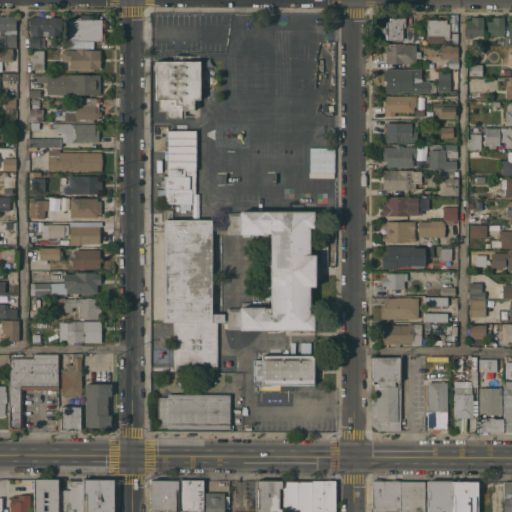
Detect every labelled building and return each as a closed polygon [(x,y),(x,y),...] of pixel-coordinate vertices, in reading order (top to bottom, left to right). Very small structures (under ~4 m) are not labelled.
[(69,40),(69,19),(78,19),(78,17),(80,17),(81,14),(93,14),(93,19),(102,19),(102,21),(105,21),(105,27),(102,27),(102,32),(105,32),(105,40),(69,40)] [(0,47),(0,34),(5,34),(5,31),(6,31),(6,29),(0,29),(0,16),(5,16),(5,15),(9,15),(9,16),(16,16),(16,31),(17,31),(17,35),(16,34),(16,47),(0,47)] [(62,31),(60,31),(60,35),(31,35),(31,30),(30,30),(30,17),(36,17),(36,16),(40,16),(40,17),(51,17),(51,16),(55,16),(55,17),(62,17),(62,31)] [(483,17),(483,36),(473,36),(473,38),(466,38),(466,21),(472,21),(472,16),(483,17)] [(503,35),(494,35),(494,37),(487,38),(487,21),(493,21),(493,17),(504,16),(504,35),(508,35),(508,21),(511,21),(511,38),(508,38),(508,45),(503,45),(503,35)] [(405,17),(405,27),(403,27),(403,37),(407,37),(407,26),(413,26),(413,41),(408,41),(408,42),(403,42),(403,40),(387,40),(387,39),(386,39),(386,34),(387,34),(387,33),(386,33),(386,28),(387,28),(387,26),(386,26),(386,22),(387,22),(387,21),(389,21),(389,17),(405,17)] [(449,40),(446,39),(446,38),(444,38),(443,42),(427,42),(427,19),(447,19),(447,23),(450,23),(449,40)] [(29,36),(40,36),(40,37),(45,37),(45,47),(40,47),(29,47),(29,36)] [(386,63),(386,44),(395,43),(405,43),(405,44),(416,44),(416,51),(421,51),(421,58),(416,58),(416,63),(386,63)] [(441,58),(441,46),(447,46),(447,45),(451,45),(451,46),(458,46),(458,58),(441,58)] [(13,61),(2,61),(2,71),(0,71),(0,48),(13,48),(13,61)] [(70,69),(70,68),(69,68),(69,65),(70,65),(70,60),(66,60),(66,59),(62,59),(62,57),(60,57),(60,54),(62,54),(62,51),(65,51),(65,50),(76,50),(76,49),(86,49),(86,50),(101,50),(100,69),(70,69)] [(44,69),(32,70),(32,50),(44,50),(44,69)] [(174,61),(174,55),(182,55),(182,58),(181,58),(181,60),(200,61),(200,99),(194,99),(194,110),(182,110),(182,118),(166,118),(166,111),(159,111),(159,99),(156,99),(156,61),(174,61)] [(448,68),(448,58),(458,58),(458,68),(448,68)] [(482,64),(482,75),(469,75),(469,64),(482,64)] [(430,81),(430,82),(436,82),(436,91),(430,91),(430,92),(412,92),(412,91),(400,91),(400,92),(385,92),(385,84),(386,84),(386,80),(383,80),(383,70),(386,70),(386,69),(412,69),(422,69),(421,81),(430,81)] [(450,91),(438,91),(438,71),(450,71),(450,91)] [(47,94),(47,82),(37,82),(37,79),(35,79),(35,77),(37,77),(37,75),(47,75),(68,75),(69,74),(100,74),(100,94),(47,94)] [(509,79),(509,77),(511,77),(511,97),(506,97),(506,87),(502,87),(502,79),(509,79)] [(40,89),(40,97),(29,97),(29,89),(40,89)] [(416,95),(416,106),(414,106),(414,112),(394,112),(394,116),(385,116),(385,95),(416,95)] [(4,107),(4,97),(16,98),(16,107),(4,107)] [(65,121),(65,115),(63,115),(63,111),(62,111),(62,103),(75,103),(75,98),(99,98),(99,111),(101,111),(101,116),(99,116),(99,119),(85,119),(85,120),(75,120),(75,121),(65,121)] [(29,121),(29,108),(32,108),(32,99),(40,99),(39,109),(43,109),(43,121),(29,121)] [(441,118),(437,118),(436,110),(432,110),(432,102),(441,102),(441,103),(458,103),(458,118),(441,118)] [(412,122),(412,132),(417,132),(417,142),(385,142),(385,122),(412,122)] [(95,123),(95,130),(99,130),(99,142),(63,142),(63,133),(56,133),(56,127),(53,127),(53,123),(95,123)] [(511,147),(506,147),(506,142),(500,141),(500,131),(501,131),(501,128),(508,128),(508,126),(511,126),(511,147)] [(453,127),(453,137),(441,137),(441,127),(453,127)] [(499,128),(500,145),(496,145),(496,148),(488,148),(488,145),(484,145),(484,143),(484,139),(484,128),(499,128)] [(168,130),(196,130),(195,193),(192,193),(192,203),(166,203),(166,195),(163,195),(163,198),(159,198),(159,195),(156,195),(156,189),(164,189),(164,176),(168,176),(168,130)] [(481,149),(468,149),(468,138),(470,138),(470,134),(481,134),(481,149)] [(29,146),(29,138),(62,139),(62,147),(29,146)] [(395,146),(395,145),(403,145),(403,146),(416,146),(416,157),(413,157),(413,166),(411,166),(387,167),(387,159),(382,159),(382,146),(395,146)] [(445,149),(445,145),(457,145),(457,150),(457,157),(447,157),(447,151),(446,151),(446,160),(456,160),(456,169),(444,169),(444,168),(429,168),(429,162),(426,162),(425,155),(429,155),(429,150),(445,149)] [(48,170),(47,163),(48,156),(48,149),(60,149),(60,152),(102,152),(102,161),(101,170),(48,170)] [(511,151),(511,174),(502,174),(502,160),(508,160),(508,151),(511,151)] [(2,170),(3,157),(16,158),(16,170),(2,170)] [(383,189),(383,170),(416,170),(415,170),(420,170),(420,175),(421,175),(421,176),(423,176),(423,179),(421,179),(421,183),(415,183),(416,189),(383,189)] [(98,175),(98,180),(102,180),(102,188),(98,188),(98,193),(64,193),(64,175),(98,175)] [(440,195),(440,177),(458,177),(458,195),(440,195)] [(511,177),(511,196),(505,196),(505,195),(504,195),(504,189),(505,189),(505,188),(501,188),(501,179),(506,179),(506,177),(511,177)] [(44,178),(44,191),(32,191),(32,178),(44,178)] [(382,215),(382,203),(386,203),(386,196),(409,196),(409,197),(418,197),(418,214),(409,214),(409,215),(382,215)] [(0,197),(10,197),(10,207),(9,207),(9,210),(0,210),(0,197)] [(98,198),(98,201),(101,201),(101,214),(97,214),(97,217),(70,217),(70,198),(98,198)] [(31,199),(49,200),(48,210),(45,210),(44,218),(30,217),(31,199)] [(458,222),(456,222),(456,223),(446,223),(446,220),(443,220),(443,206),(457,206),(457,218),(458,218),(458,222)] [(227,212),(234,212),(240,212),(240,211),(314,211),(314,228),(310,228),(310,254),(316,254),(316,286),(310,286),(310,313),(314,313),(314,329),(227,329),(227,308),(240,308),(240,306),(264,306),(264,307),(271,307),(271,233),(264,233),(264,234),(227,234),(227,233),(227,226),(227,212)] [(212,313),(224,313),(224,322),(217,322),(217,368),(173,368),(173,321),(164,321),(164,219),(212,219),(212,226),(212,233),(212,313)] [(415,221),(415,229),(414,229),(414,233),(415,233),(415,241),(386,241),(386,240),(382,240),(382,235),(386,235),(386,228),(382,228),(382,222),(386,222),(386,221),(415,221)] [(437,237),(434,237),(434,236),(425,237),(425,238),(420,238),(420,237),(418,237),(418,227),(416,227),(416,222),(418,222),(418,221),(443,221),(443,222),(444,222),(445,222),(445,232),(445,237),(437,237)] [(64,224),(68,224),(68,235),(64,235),(64,237),(54,237),(49,237),(49,236),(46,236),(45,245),(31,244),(32,235),(42,236),(42,232),(43,232),(43,224),(48,224),(64,224)] [(486,225),(487,236),(469,236),(469,225),(486,225)] [(100,226),(100,243),(80,243),(80,245),(70,245),(70,226),(100,226)] [(511,247),(501,247),(491,247),(491,240),(499,240),(499,236),(498,236),(498,230),(504,230),(511,230),(511,247)] [(413,246),(415,246),(415,247),(421,247),(421,246),(434,246),(433,257),(433,268),(423,268),(423,265),(414,265),(414,267),(411,267),(411,266),(396,266),(396,268),(382,268),(382,253),(385,253),(385,246),(413,246)] [(60,247),(60,250),(62,250),(62,256),(60,256),(60,259),(44,259),(44,260),(41,260),(41,258),(40,258),(40,247),(60,247)] [(451,260),(439,260),(439,247),(451,248),(451,260)] [(72,268),(72,265),(69,265),(69,260),(72,260),(72,257),(75,257),(75,249),(100,249),(100,268),(72,268)] [(511,250),(511,270),(508,270),(508,259),(503,259),(503,252),(508,252),(508,250),(511,250)] [(503,258),(502,268),(493,268),(493,258),(503,258)] [(96,271),(96,273),(100,273),(101,284),(97,284),(97,293),(66,293),(66,287),(64,288),(64,273),(75,273),(75,272),(96,271)] [(407,273),(407,280),(404,280),(404,289),(386,289),(386,285),(382,285),(382,276),(386,276),(385,273),(407,273)] [(35,294),(35,283),(50,282),(50,294),(35,294)] [(469,298),(469,282),(482,282),(481,291),(485,291),(485,299),(469,298)] [(511,284),(511,298),(502,298),(502,297),(499,297),(499,292),(502,292),(502,284),(511,284)] [(441,295),(441,286),(455,286),(455,295),(441,295)] [(84,318),(84,319),(80,319),(80,318),(79,318),(79,305),(75,305),(75,307),(72,307),(72,312),(65,312),(64,307),(53,307),(53,297),(65,297),(65,299),(79,298),(86,298),(86,297),(91,297),(91,298),(98,298),(98,303),(101,303),(101,312),(98,312),(98,318),(84,318)] [(418,319),(408,319),(408,318),(381,318),(381,305),(385,305),(385,297),(396,297),(411,297),(418,297),(418,319)] [(424,305),(424,302),(422,302),(422,299),(424,299),(424,297),(447,297),(447,305),(424,305)] [(469,299),(485,299),(485,316),(470,316),(469,299)] [(511,299),(508,300),(508,308),(498,307),(498,321),(511,320),(511,299)] [(0,303),(5,303),(5,308),(17,308),(17,318),(11,318),(0,318),(0,303)] [(424,321),(424,319),(422,319),(422,315),(424,315),(424,312),(447,313),(447,321),(424,321)] [(19,341),(6,341),(6,333),(2,333),(2,320),(19,320),(19,341)] [(101,321),(101,342),(74,342),(74,344),(67,344),(67,322),(71,322),(71,321),(101,321)] [(408,325),(408,323),(421,323),(421,344),(412,344),(408,345),(408,343),(383,343),(383,325),(408,325)] [(469,338),(469,324),(486,324),(486,338),(469,338)] [(511,324),(511,344),(506,344),(506,343),(502,343),(502,329),(498,329),(498,324),(511,324)] [(33,343),(32,334),(40,334),(40,343),(33,343)] [(9,431),(10,358),(33,358),(33,354),(58,354),(58,390),(22,389),(22,431),(9,431)] [(262,384),(262,380),(254,380),(254,360),(262,359),(262,355),(314,355),(314,384),(262,384)] [(400,381),(401,381),(401,430),(380,430),(373,425),(373,405),(374,405),(374,383),(373,383),(373,357),(400,357),(400,381)] [(61,370),(67,369),(67,364),(73,364),(73,358),(81,358),(82,395),(62,395),(61,370)] [(491,366),(498,366),(498,372),(479,371),(479,358),(491,359),(491,366)] [(473,417),(466,417),(466,432),(453,432),(453,393),(454,393),(454,381),(465,381),(466,386),(472,386),(472,394),(473,394),(473,417)] [(448,411),(447,429),(427,429),(427,411),(428,411),(428,382),(448,382),(448,411)] [(85,427),(85,384),(111,383),(111,396),(108,396),(108,415),(111,415),(112,427),(107,427),(85,427)] [(502,387),(502,415),(493,415),(493,416),(490,416),(490,415),(486,415),(486,414),(479,414),(479,387),(502,387)] [(230,394),(230,429),(167,428),(168,425),(157,425),(158,397),(168,397),(168,394),(230,394)] [(61,406),(81,406),(80,429),(60,429),(61,406)] [(487,432),(487,434),(479,434),(479,432),(478,432),(478,418),(504,418),(504,432),(487,432)] [(58,511),(35,511),(35,479),(58,479),(58,489),(58,511)] [(71,511),(71,489),(71,480),(84,480),(84,511),(71,511)] [(84,511),(84,480),(114,480),(114,511),(84,511)] [(152,510),(152,480),(179,480),(179,510),(152,510)] [(179,480),(203,480),(203,510),(201,510),(201,511),(198,511),(198,510),(184,510),(184,511),(180,511),(180,510),(179,510),(179,480)] [(427,511),(427,480),(452,480),(452,482),(452,511),(427,511)] [(257,511),(257,481),(282,481),(282,511),(257,511)] [(282,511),(282,481),(335,481),(335,511),(282,511)] [(400,510),(384,510),(384,511),(373,511),(373,482),(400,481),(400,510)] [(400,481),(424,481),(425,511),(400,511),(400,510),(400,481)] [(501,511),(511,511),(511,495),(511,494),(511,481),(502,481),(501,511)] [(452,511),(452,482),(477,482),(478,511),(452,511)] [(58,511),(58,489),(71,489),(71,511),(58,511)] [(224,511),(205,511),(205,492),(224,492),(224,511)] [(10,511),(11,497),(18,497),(18,494),(30,494),(30,509),(31,509),(31,511),(10,511)]
